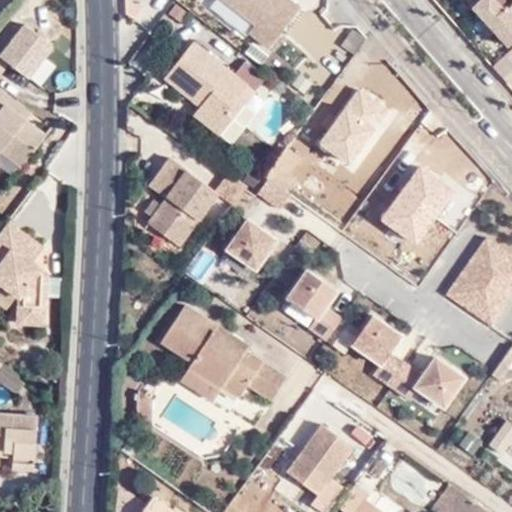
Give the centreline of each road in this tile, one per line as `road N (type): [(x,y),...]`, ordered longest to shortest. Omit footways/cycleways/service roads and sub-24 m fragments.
road 1 (tertiary): [(82,511),(100,254),(99,0)]
road 2 (tertiary): [(362,0),(511,173)]
road 3 (tertiary): [(511,130),(401,0)]
